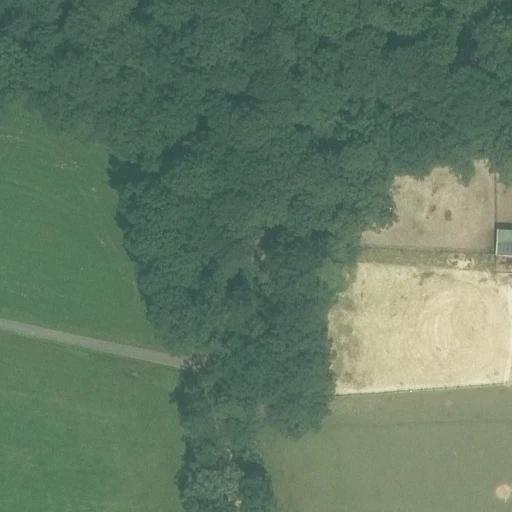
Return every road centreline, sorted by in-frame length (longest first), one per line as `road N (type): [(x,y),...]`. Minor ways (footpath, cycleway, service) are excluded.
road 1 (track): [(233,511),(137,0)]
road 2 (track): [(205,371),(0,327)]
road 3 (track): [(361,0),(511,19)]
